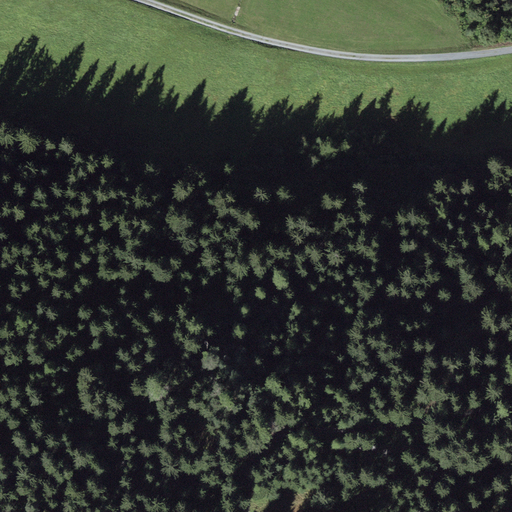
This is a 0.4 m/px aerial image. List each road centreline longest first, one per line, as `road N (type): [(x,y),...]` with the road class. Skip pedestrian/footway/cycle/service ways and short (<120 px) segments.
road 1 (track): [(142,0),(333,54),(511,49)]
road 2 (track): [(246,511),(267,441),(511,404)]
